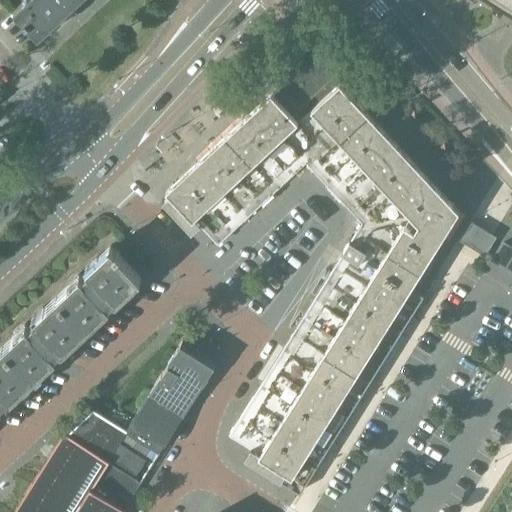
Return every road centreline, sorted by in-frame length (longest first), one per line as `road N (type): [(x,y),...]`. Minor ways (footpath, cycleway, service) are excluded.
road 1 (residential): [(0,460),(195,280)]
road 2 (tertiary): [(102,173),(254,0)]
road 3 (residential): [(190,460),(253,341),(195,280)]
road 4 (tertiary): [(370,0),(511,164)]
road 5 (tertiary): [(221,0),(79,146)]
road 6 (tertiary): [(511,126),(405,0)]
road 7 (residential): [(195,280),(102,173)]
road 8 (tertiary): [(0,270),(102,173)]
